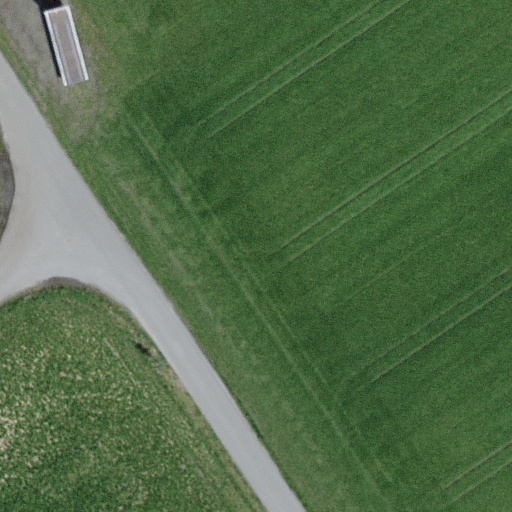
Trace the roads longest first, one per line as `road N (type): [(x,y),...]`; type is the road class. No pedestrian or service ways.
road 1 (unclassified): [(76,207),(281,511)]
road 2 (unclassified): [(0,91),(76,207)]
